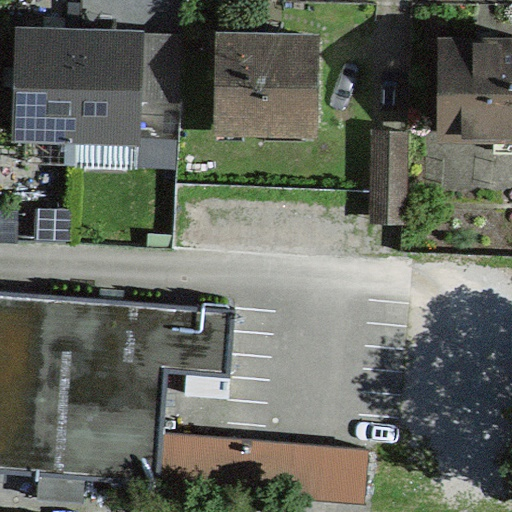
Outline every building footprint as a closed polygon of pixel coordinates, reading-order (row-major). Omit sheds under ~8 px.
[(79,31),(19,29),(16,132),(76,133),(79,31)] [(79,31),(76,133),(138,135),(139,96),(141,33),(79,31)] [(182,34),(141,33),(139,96),(180,97),(182,34)] [(320,37),(218,36),(217,124),(320,125),(320,37)] [(511,40),(441,40),(440,133),(511,133),(511,40)] [(407,132),(375,131),(373,210),(405,211),(407,132)] [(38,496),(85,500),(87,477),(161,482),(164,435),(168,371),(174,301),(0,288),(0,470),(39,473),(38,496)] [(235,306),(174,301),(168,371),(230,375),(235,306)] [(164,435),(161,482),(307,491),(310,446),(164,435)] [(310,446),(307,491),(361,494),(364,448),(310,446)]
